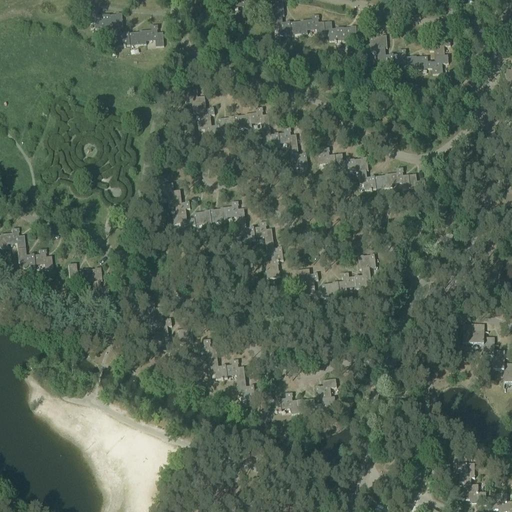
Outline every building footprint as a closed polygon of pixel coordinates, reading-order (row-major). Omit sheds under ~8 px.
[(244,15),(252,14),(251,1),(245,1),(245,0),(232,0),(233,10),(243,9),(244,15)] [(263,20),(267,20),(266,6),(262,7),(263,7),(259,8),(258,0),(251,1),(252,14),(256,14),(256,20),(262,20),(262,21),(264,21),(263,20)] [(465,12),(477,16),(480,7),(468,3),(465,12)] [(267,20),(274,19),(282,19),(284,18),(283,5),(277,5),(277,6),(270,7),(270,6),(266,6),(267,20)] [(102,31),(106,30),(105,17),(101,17),(102,18),(98,18),(97,11),(89,12),(90,25),(94,25),(95,31),(100,31),(101,32),(102,32),(102,31)] [(106,30),(113,30),(121,29),(123,29),(122,16),(116,16),(116,17),(109,17),(105,17),(106,30)] [(325,38),(323,24),(318,25),(318,21),(319,21),(318,17),(311,18),(312,22),(306,22),(307,33),(316,32),(317,38),(325,38)] [(291,37),(290,25),(290,24),(286,24),(286,25),(282,25),(282,19),(274,19),(275,32),(279,32),(279,38),(285,38),(287,38),(287,37),(291,37)] [(307,36),(307,33),(306,22),(300,23),(300,24),(290,25),(291,37),(307,36)] [(331,24),(323,24),(325,38),(328,37),(329,44),(334,43),(334,44),(336,44),(336,43),(340,43),(339,29),(335,30),(335,31),(332,31),(331,24)] [(151,33),(145,33),(146,43),(155,43),(156,49),(164,48),(163,35),(157,36),(157,32),(158,32),(158,28),(150,28),(151,33)] [(350,30),(346,30),(343,30),(343,29),(339,29),(340,43),(357,41),(356,28),(350,29),(350,30)] [(121,29),(113,30),(113,43),(118,42),(118,49),(124,48),(124,49),(126,49),(126,48),(130,48),(129,35),(129,34),(125,35),(125,36),(121,36),(121,29)] [(139,34),(129,35),(130,48),(146,47),(146,43),(145,33),(139,34)] [(370,52),(377,52),(385,51),(387,51),(386,37),(380,38),(380,39),(373,39),(373,38),(369,39),(370,52)] [(434,53),(434,59),(443,58),(443,48),(450,48),(449,40),(436,41),(437,46),(433,47),(433,46),(429,46),(429,53),(434,53)] [(394,69),(394,67),(393,57),(393,56),(389,56),(389,57),(385,58),(385,51),(377,52),(378,64),(382,64),(382,70),(388,70),(388,71),(390,71),(390,70),(394,69)] [(404,73),(411,72),(410,59),(405,59),(405,56),(406,56),(406,52),(398,52),(399,57),(393,57),(394,67),(403,67),(404,73)] [(411,72),(428,71),(427,64),(427,59),(416,59),(416,58),(410,59),(411,72)] [(427,64),(428,71),(432,71),(432,77),(443,76),(442,66),(448,66),(448,58),(443,58),(434,59),(435,64),(431,64),(427,64)] [(511,69),(510,72),(506,72),(505,82),(503,81),(502,90),(499,90),(498,97),(511,99),(511,91),(511,90),(511,69)] [(191,104),(192,108),(205,106),(204,98),(197,99),(197,96),(198,96),(197,92),(184,93),(184,97),(183,98),(184,100),(184,99),(185,105),(191,104)] [(199,115),(200,124),(211,123),(210,117),(214,117),(213,110),(209,110),(209,111),(206,112),(205,106),(192,108),(193,116),(199,115)] [(261,125),(262,131),(270,130),(268,117),(262,117),(262,114),(263,114),(262,110),(255,111),(256,115),(250,116),(251,126),(261,125)] [(252,129),(251,126),(250,116),(244,116),(244,117),(238,118),(238,117),(234,118),(234,119),(236,131),(252,129)] [(236,132),(236,131),(234,119),(228,119),(228,120),(218,121),(218,127),(219,134),(236,132)] [(215,134),(219,134),(218,127),(215,127),(215,128),(211,128),(211,123),(200,124),(197,125),(198,133),(205,132),(206,142),(216,141),(215,134)] [(280,148),(279,146),(278,136),(278,135),(274,135),(274,136),(270,137),(270,130),(262,131),(263,144),(267,143),(268,150),(274,149),(274,150),(276,150),(275,149),(280,148)] [(289,145),(290,151),(298,150),(296,137),(290,138),(290,134),(291,134),(290,130),(283,131),(284,135),(278,136),(279,146),(289,145)] [(298,150),(290,151),(291,164),(295,164),(296,170),(301,169),(302,170),(303,170),(303,169),(308,168),(306,155),(302,156),(302,157),(298,157),(298,150)] [(328,171),(336,171),(334,157),(329,158),(329,154),(329,150),(322,151),(322,155),(316,156),(317,166),(327,165),(328,171)] [(348,176),(352,175),(350,162),(346,162),(346,163),(343,163),(342,156),(334,157),(336,171),(340,170),(340,176),(346,176),(346,177),(348,176)] [(352,175),(358,174),(366,173),(368,173),(367,160),(361,160),(361,161),(354,162),(354,161),(350,162),(352,175)] [(402,192),(410,191),(408,177),(402,178),(402,174),(403,174),(403,170),(395,171),(396,176),(390,176),(392,186),(401,185),(402,192)] [(376,192),(374,179),(374,178),(370,179),(370,180),(367,180),(366,173),(358,174),(359,187),(364,187),(364,193),(370,192),(370,193),(372,193),(372,192),(376,192)] [(392,190),(392,186),(390,176),(385,177),(385,178),(374,179),(376,192),(392,190)] [(408,177),(410,191),(413,190),(414,197),(420,196),(420,197),(422,197),(422,196),(426,195),(424,182),(420,182),(420,183),(417,184),(416,176),(408,177)] [(167,198),(167,202),(181,200),(180,192),(173,193),(172,190),(173,190),(173,186),(159,187),(160,191),(159,192),(159,193),(160,193),(161,199),(167,198)] [(175,209),(176,218),(186,217),(185,211),(190,211),(189,204),(185,204),(185,205),(182,205),(181,200),(167,202),(168,210),(175,209)] [(236,219),(237,225),(245,224),(244,211),(238,211),(238,208),(239,208),(238,204),(231,205),(231,209),(226,210),(227,220),(236,219)] [(227,223),(227,220),(226,210),(220,210),(220,211),(213,212),(213,211),(209,212),(209,213),(210,213),(211,225),(227,223)] [(211,226),(211,225),(210,213),(209,213),(204,213),(204,214),(193,215),(194,221),(195,228),(211,226)] [(191,228),(195,228),(194,221),(190,221),(190,222),(187,223),(186,217),(176,218),(173,219),(174,227),(180,226),(181,236),(192,235),(191,228)] [(255,242),(255,240),(254,230),(254,229),(249,230),(250,230),(246,231),(245,224),(237,225),(239,238),(243,237),(244,244),(249,243),(249,244),(251,244),(251,243),(255,242)] [(264,239),(265,245),(273,244),(271,231),(266,232),(266,228),(266,224),(259,225),(259,229),(254,230),(255,240),(264,239)] [(16,246),(17,252),(25,251),(24,238),(18,238),(18,235),(19,235),(18,230),(11,231),(12,236),(6,236),(7,246),(16,246)] [(271,258),(271,263),(279,263),(283,263),(281,249),(277,250),(277,251),(274,251),(273,244),(265,245),(267,258),(271,258)] [(35,269),(34,267),(33,257),(33,256),(29,256),(29,257),(26,258),(25,251),(17,252),(18,265),(22,264),(23,271),(28,270),(29,271),(30,271),(30,270),(35,269)] [(33,257),(34,267),(44,266),(44,273),(52,272),(51,258),(46,259),(45,255),(46,255),(46,251),(38,252),(39,256),(33,257)] [(359,272),(361,271),(369,270),(376,270),(374,256),(370,257),(370,258),(363,258),(357,258),(359,272)] [(279,263),(271,263),(265,264),(267,281),(280,279),(279,273),(279,274),(278,267),(279,267),(278,264),(279,264),(279,263)] [(81,285),(85,285),(84,272),(80,272),(80,273),(76,273),(76,266),(68,267),(69,280),(73,280),(74,286),(79,286),(79,287),(81,286),(81,285)] [(85,285),(91,284),(99,284),(102,283),(100,270),(94,271),(88,272),(88,271),(84,272),(85,285)] [(354,278),(354,279),(355,288),(356,288),(356,291),(360,291),(360,292),(362,292),(362,291),(367,290),(367,284),(371,283),(369,270),(361,271),(362,278),(358,278),(358,277),(354,278)] [(303,280),(304,290),(314,289),(314,283),(318,282),(317,275),(313,276),(313,277),(310,277),(309,271),(296,273),(297,281),(303,280)] [(343,284),(338,284),(339,298),(347,297),(346,289),(355,288),(354,279),(349,280),(348,275),(341,276),(341,280),(342,280),(343,284)] [(99,284),(91,284),(93,297),(97,297),(97,303),(103,303),(105,303),(105,302),(109,302),(108,289),(103,289),(104,290),(100,291),(99,284)] [(321,287),(322,292),(323,299),(339,298),(338,284),(332,285),(332,286),(321,287)] [(314,289),(304,290),(301,290),(302,298),(308,297),(309,307),(320,306),(319,300),(323,299),(322,292),(318,293),(319,294),(315,294),(314,289)] [(149,315),(149,319),(163,318),(162,310),(154,311),(154,307),(155,307),(154,303),(141,305),(141,309),(141,311),(142,311),(142,316),(149,315)] [(156,326),(158,336),(168,334),(167,329),(172,328),(171,321),(167,321),(167,322),(163,323),(163,318),(149,319),(150,327),(156,326)] [(473,347),(483,347),(484,347),(484,339),(484,334),(488,334),(484,334),(484,326),(473,327),(473,350),(473,347)] [(473,350),(473,327),(463,327),(462,350),(463,350),(463,346),(473,347),(473,350)] [(175,333),(175,338),(176,345),(193,343),(191,330),(186,330),(186,331),(175,333)] [(168,334),(158,336),(154,336),(155,344),(162,343),(163,353),(173,352),(173,346),(176,345),(175,338),(172,338),(172,339),(169,340),(168,334)] [(483,360),(493,360),(494,360),(494,352),(494,347),(498,347),(494,347),(494,340),(484,339),(484,347),(483,347),(483,364),(483,360)] [(208,357),(209,363),(217,362),(216,349),(210,349),(210,346),(211,346),(210,342),(203,343),(203,347),(197,348),(199,358),(208,357)] [(494,373),(504,373),(504,366),(504,361),(508,361),(508,360),(504,360),(504,353),(494,352),(494,360),(493,360),(493,377),(494,377),(494,373)] [(227,380),(227,378),(226,368),(226,367),(222,368),(218,369),(217,362),(209,363),(211,376),(215,375),(216,382),(221,381),(221,382),(223,382),(223,381),(227,380)] [(236,377),(237,383),(245,382),(244,369),(238,370),(238,366),(239,366),(238,362),(231,363),(231,367),(226,368),(227,378),(236,377)] [(504,386),(511,386),(511,365),(504,366),(504,373),(503,390),(504,390),(504,386)] [(320,395),(321,401),(330,400),(329,390),(336,390),(335,381),(325,383),(322,383),(323,389),(319,389),(319,388),(315,389),(316,396),(320,395)] [(245,382),(237,383),(239,396),(243,396),(244,402),(249,401),(249,402),(251,402),(251,401),(255,401),(254,387),(249,388),(250,389),(246,389),(245,382)] [(281,414),(281,411),(281,408),(280,401),(280,400),(276,401),(276,402),(272,402),(271,395),(263,396),(265,409),(269,409),(270,415),(275,414),(275,415),(277,415),(277,414),(281,414)] [(291,417),(299,416),(297,402),(292,403),(292,399),(293,399),(292,395),(285,396),(285,400),(280,401),(281,408),(281,411),(290,410),(291,417)] [(314,406),(315,414),(319,413),(320,419),(330,418),(329,408),(335,407),(334,399),(330,400),(321,401),(322,406),(318,407),(318,406),(314,406)] [(299,416),(315,414),(314,406),(314,401),(303,402),(297,402),(299,416)] [(463,484),(463,487),(471,487),(471,480),(474,480),(474,466),(467,466),(467,458),(454,458),(454,466),(456,466),(456,474),(459,474),(459,484),(463,484)] [(486,507),(486,500),(486,494),(478,494),(478,487),(471,487),(463,487),(463,490),(456,490),(456,498),(459,498),(459,502),(469,502),(469,505),(478,505),(478,507),(486,507)] [(511,511),(511,503),(507,504),(507,496),(492,496),(492,500),(486,500),(486,507),(488,507),(488,511),(498,511),(511,511)]
